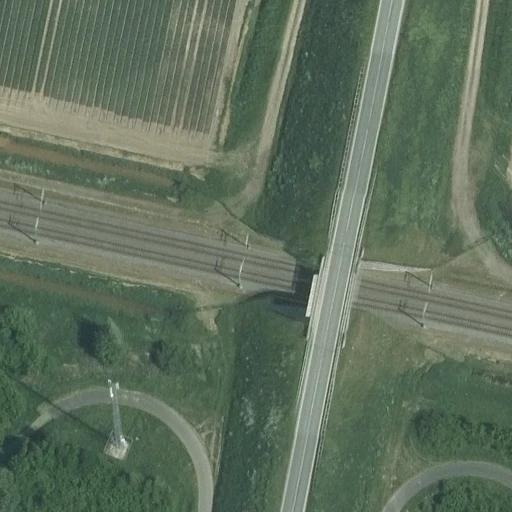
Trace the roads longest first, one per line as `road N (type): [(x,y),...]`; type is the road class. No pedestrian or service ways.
road 1 (unclassified): [(290,511),(390,0)]
road 2 (track): [(300,0),(262,160),(229,211),(196,218),(0,176)]
road 3 (track): [(511,276),(488,258),(459,206),(481,0)]
road 4 (unclassified): [(46,415),(79,399),(149,404),(173,419),(200,459),(203,511)]
road 5 (track): [(511,362),(456,350),(422,361),(400,436),(429,476)]
road 6 (unclassified): [(388,511),(406,490),(440,472),(480,469),(511,480)]
